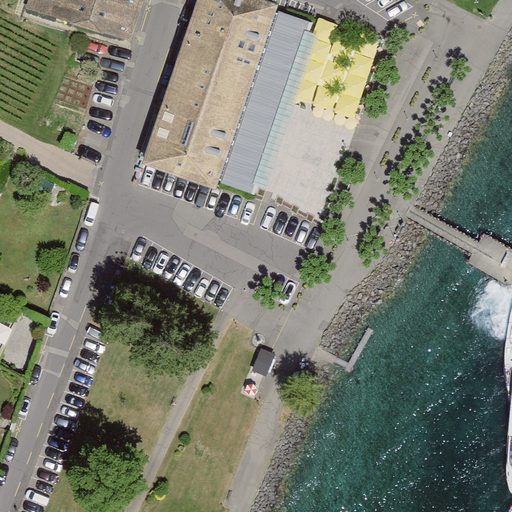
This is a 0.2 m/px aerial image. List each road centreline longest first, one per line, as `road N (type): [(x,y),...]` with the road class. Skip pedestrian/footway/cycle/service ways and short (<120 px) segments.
road 1 (residential): [(113,208),(2,511)]
road 2 (residential): [(113,208),(171,0)]
